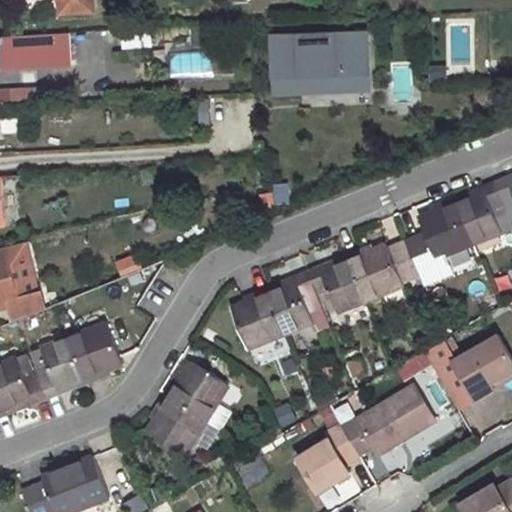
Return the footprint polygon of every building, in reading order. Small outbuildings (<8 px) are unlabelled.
[(92,0),(59,0),(60,13),(94,10),(92,0)] [(368,31),(271,37),(274,92),(301,90),(300,73),(333,72),(334,88),(371,86),(368,31)] [(69,33),(0,36),(0,68),(71,63),(69,33)] [(149,33),(121,35),(122,50),(151,48),(149,33)] [(170,75),(210,73),(208,51),(169,53),(170,75)] [(300,73),(301,90),(334,88),(333,72),(300,73)] [(300,121),(300,135),(335,134),(334,120),(300,121)] [(508,177),(496,182),(508,212),(511,210),(511,181),(510,182),(508,177)] [(496,182),(483,187),(485,193),(459,203),(475,243),(502,232),(496,217),(508,212),(496,182)] [(483,187),(457,198),(459,203),(485,193),(483,187)] [(440,280),(432,261),(447,255),(475,243),(459,203),(457,198),(443,204),(445,208),(433,213),(420,218),(426,232),(407,240),(421,274),(426,285),(440,280)] [(443,204),(431,208),(433,213),(445,208),(443,204)] [(360,249),(347,255),(348,260),(365,301),(404,285),(402,282),(421,274),(407,240),(388,248),(386,243),(373,248),(363,254),(360,249)] [(371,245),(360,249),(363,254),(373,248),(371,245)] [(3,248),(0,248),(0,302),(6,301),(11,322),(43,310),(39,293),(15,299),(3,248)] [(347,255),(320,266),(322,270),(348,260),(347,255)] [(454,274),(447,255),(432,261),(440,280),(454,274)] [(320,266),(308,271),(320,301),(332,296),(338,313),(365,301),(348,260),(322,270),(320,266)] [(308,271),(296,276),(298,280),(271,292),(287,333),(314,322),(308,306),(320,301),(308,271)] [(296,276),(269,288),(271,292),(298,280),(296,276)] [(246,301),(232,307),(249,349),(287,333),(271,292),(269,288),(255,294),(256,298),(246,301)] [(100,379),(98,374),(111,369),(124,364),(107,321),(70,336),(88,384),(100,379)] [(511,358),(496,332),(453,358),(476,396),(494,384),(492,381),(511,369),(511,358)] [(60,395),(58,389),(84,379),(86,385),(88,384),(70,336),(41,347),(47,362),(35,367),(48,399),(60,395)] [(18,356),(0,362),(0,394),(6,410),(33,399),(36,404),(48,399),(35,367),(23,372),(18,356)] [(173,381),(165,394),(207,420),(229,385),(191,361),(184,374),(178,385),(173,381)] [(111,369),(98,374),(100,379),(113,374),(111,369)] [(180,371),(173,381),(178,385),(184,374),(180,371)] [(84,379),(58,389),(60,395),(86,385),(84,379)] [(229,385),(207,420),(221,429),(223,431),(245,395),(229,385)] [(415,385),(357,419),(378,456),(437,422),(415,385)] [(156,420),(149,431),(186,455),(194,442),(207,420),(165,394),(158,406),(163,409),(156,420)] [(33,399),(6,410),(8,415),(36,404),(33,399)] [(158,406),(151,417),(156,420),(163,409),(158,406)] [(207,420),(194,442),(208,450),(221,429),(207,420)] [(330,440),(299,458),(319,492),(351,473),(346,465),(361,456),(343,426),(328,435),(330,440)] [(45,482),(24,490),(32,511),(73,511),(111,497),(94,455),(42,476),(45,482)] [(501,495),(511,487),(511,479),(497,489),(501,495)] [(495,485),(481,494),(461,505),(465,511),(511,511),(511,487),(501,495),(497,489),(495,485)]
